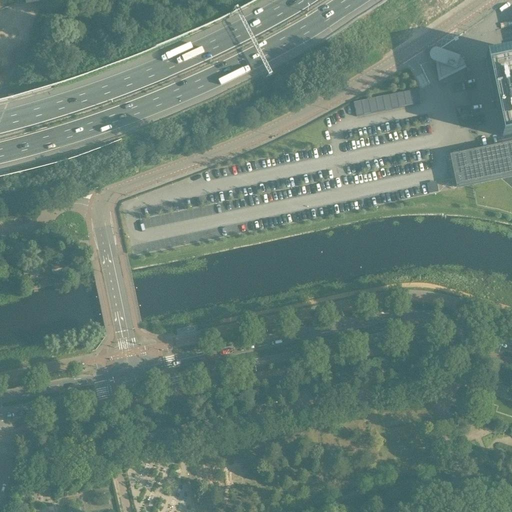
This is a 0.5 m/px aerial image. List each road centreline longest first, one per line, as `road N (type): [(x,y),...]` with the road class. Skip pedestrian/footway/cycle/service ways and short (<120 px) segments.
road 1 (tertiary): [(100,211),(109,192),(305,112),(485,0)]
road 2 (secondary): [(511,339),(442,317),(394,314),(132,371)]
road 3 (motorway): [(0,153),(157,103),(352,0)]
road 4 (secondary): [(135,385),(418,329),(511,349)]
road 5 (unknown): [(511,309),(406,284),(221,321),(202,327),(204,337)]
road 6 (motorway): [(297,0),(154,72),(0,122)]
road 7 (tertiary): [(132,371),(100,211)]
road 8 (secondary): [(2,414),(135,385)]
road 9 (secondary): [(132,371),(0,398)]
